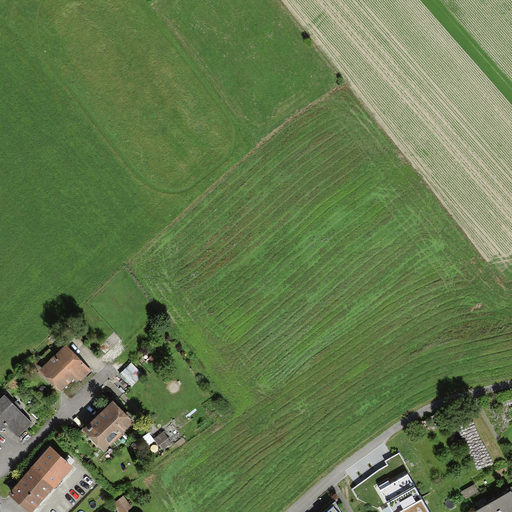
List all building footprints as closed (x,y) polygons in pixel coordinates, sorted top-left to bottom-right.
[(91,371),(68,346),(41,371),(59,391),(77,375),(81,380),(91,371)] [(31,423),(5,394),(0,398),(0,432),(7,425),(17,436),(31,423)] [(131,423),(111,402),(82,430),(102,451),(131,423)] [(170,442),(162,433),(155,440),(163,449),(170,442)] [(73,468),(51,446),(10,494),(30,511),(31,511),(48,493),(53,487),(54,487),(64,478),(73,468)] [(430,511),(408,472),(382,486),(396,511),(430,511)] [(511,511),(511,487),(476,507),(478,511),(511,511)] [(124,511),(131,508),(123,497),(115,502),(122,511),(124,511)]
